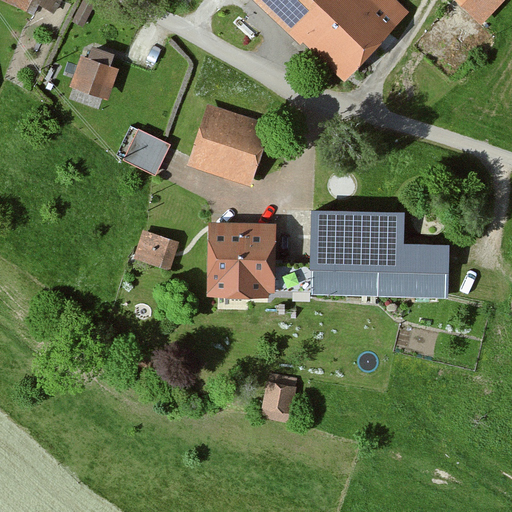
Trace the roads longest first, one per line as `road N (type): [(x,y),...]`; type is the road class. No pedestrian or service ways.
road 1 (residential): [(138,0),(216,51),(363,115),(511,166)]
road 2 (track): [(363,115),(433,0)]
